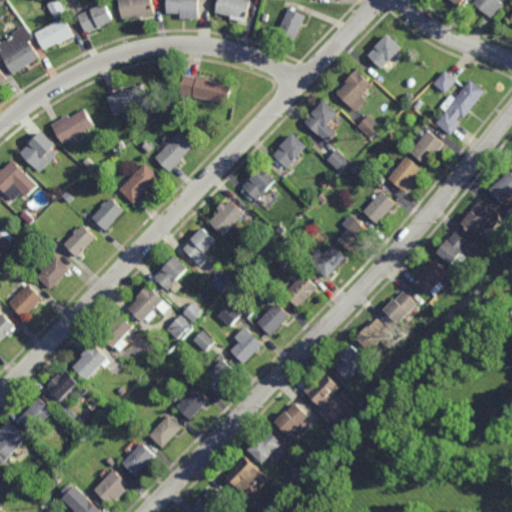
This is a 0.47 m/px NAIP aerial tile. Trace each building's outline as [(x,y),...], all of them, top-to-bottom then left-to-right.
[(57,18),(49,4),(55,0),(62,0),(69,12),(57,18)] [(89,34),(81,15),(102,5),(100,0),(106,0),(108,3),(109,3),(117,22),(102,28),(89,34)] [(153,0),(156,15),(141,17),(141,16),(125,19),(122,0),(153,0)] [(202,0),(202,20),(182,20),(182,14),(169,14),(169,0),(202,0)] [(250,0),(254,1),(248,23),(232,19),(233,18),(217,14),(220,0),(250,0)] [(508,0),(505,5),(506,6),(494,20),(474,3),(476,0),(508,0)] [(298,11),(309,16),(298,41),(280,33),(291,9),(293,10),(294,8),(298,10),(298,11)] [(269,22),(263,20),(266,13),(271,15),(269,22)] [(61,45),(60,43),(46,50),(37,33),(67,17),(77,36),(61,45)] [(36,39),(33,42),(42,58),(15,74),(0,49),(0,42),(1,42),(3,44),(10,39),(7,33),(11,31),(14,36),(16,35),(15,33),(27,25),(36,39)] [(383,69),(369,56),(377,48),(376,47),(389,34),(404,48),(383,69)] [(0,86),(0,67),(9,79),(0,86)] [(359,113),(340,94),(349,84),(348,82),(361,69),(375,83),(363,95),(369,102),(359,113)] [(447,94),(435,84),(446,70),(458,80),(447,94)] [(199,78),(199,77),(217,81),(216,82),(235,86),(231,105),(190,96),(189,101),(183,100),(184,95),(181,94),(182,88),(179,87),(180,80),(185,81),(186,76),(199,78)] [(465,119),(462,116),(459,120),(463,123),(452,136),(437,124),(447,112),(441,108),(452,95),(457,99),(472,80),(487,92),(465,119)] [(118,117),(116,113),(114,113),(111,105),(113,104),(111,97),(147,84),(154,104),(118,117)] [(418,110),(414,106),(420,100),(424,104),(418,110)] [(331,144),(322,135),(321,136),(308,122),(329,102),(342,116),(332,126),(341,135),(331,144)] [(97,126),(66,145),(55,127),(72,118),(87,109),(97,126)] [(372,139),(360,127),(371,116),(383,128),(372,139)] [(428,167),(412,153),(429,131),(446,144),(428,167)] [(41,173),(22,153),(45,132),(63,152),(41,173)] [(197,146),(173,172),(158,159),(162,154),(157,149),(169,136),(175,142),(180,136),(178,135),(180,133),(181,134),(183,132),(197,146)] [(311,148),(298,162),(297,161),(289,169),(275,156),(296,134),(311,148)] [(150,154),(144,148),(148,144),(154,150),(150,154)] [(343,173),(330,161),(340,150),(353,163),(343,173)] [(412,182),(413,183),(406,192),(390,179),(393,175),(392,174),(395,169),(397,170),(407,157),(423,169),(412,182)] [(91,169),(85,164),(90,159),(96,164),(91,169)] [(0,187),(0,173),(4,169),(5,170),(15,161),(29,174),(18,185),(25,192),(15,202),(0,187)] [(137,205),(122,191),(149,163),(163,177),(137,205)] [(260,203),(256,199),(252,203),(243,194),(247,189),(245,188),(265,167),(280,182),(260,203)] [(511,196),(502,205),(490,190),(511,172),(511,196)] [(383,184),(376,179),(380,174),(387,179),(383,184)] [(53,185),(49,181),(53,177),(57,182),(53,185)] [(326,188),(321,184),(326,179),(330,184),(326,188)] [(69,201),(65,196),(69,191),(74,196),(69,201)] [(378,224),(374,220),(375,219),(368,211),(378,201),(376,199),(383,192),(397,205),(378,224)] [(324,205),(319,200),(322,197),(327,201),(324,205)] [(128,212),(116,224),(115,222),(108,229),(107,227),(105,229),(94,219),(105,208),(104,206),(108,202),(109,203),(114,198),(128,212)] [(248,215),(240,224),(238,222),(227,233),(215,221),(223,212),(220,209),(225,204),(228,207),(233,201),(248,215)] [(499,213),(478,238),(462,225),(480,203),(481,204),(484,201),(499,213)] [(34,222),(31,219),(30,220),(26,217),(33,211),(39,217),(34,222)] [(353,251),(340,238),(350,227),(345,222),(354,212),(373,230),(353,251)] [(283,234),(276,227),(281,221),(288,228),(283,234)] [(99,235),(89,245),(78,256),(64,243),(75,231),(74,230),(79,226),(81,228),(84,224),(85,226),(87,224),(99,235)] [(203,267),(198,262),(199,261),(185,248),(193,239),(193,238),(205,226),(219,241),(206,255),(210,259),(203,267)] [(14,237),(9,242),(12,245),(7,250),(5,247),(3,249),(0,245),(0,231),(1,232),(5,228),(14,237)] [(459,270),(454,265),(453,267),(438,255),(456,232),(471,244),(463,254),(468,258),(459,270)] [(349,256),(330,276),(321,269),(320,270),(317,268),(318,267),(316,264),(316,263),(311,258),(321,247),(327,252),(336,243),(349,256)] [(285,267),(273,256),(285,244),(297,255),(285,267)] [(511,262),(509,266),(500,259),(506,252),(511,256),(511,262)] [(179,291),(174,286),(171,289),(157,276),(179,253),(192,265),(180,278),(186,284),(179,291)] [(9,265),(2,259),(7,254),(13,260),(9,265)] [(73,267),(52,289),(39,276),(44,270),(42,268),(46,264),(48,266),(50,263),(47,260),(53,254),(56,257),(59,254),(73,267)] [(436,294),(431,290),(430,291),(417,281),(435,261),(449,273),(441,281),(445,284),(436,294)] [(301,307),(287,293),(291,288),(284,282),(299,266),(321,286),(301,307)] [(223,293),(212,282),(223,270),(234,280),(223,293)] [(35,310),(34,309),(29,314),(28,313),(24,317),(10,303),(29,282),(44,297),(40,301),(42,303),(35,310)] [(166,313),(159,307),(156,310),(159,313),(152,320),(148,317),(144,321),(131,309),(142,297),(139,295),(152,283),(154,285),(154,286),(167,298),(166,299),(172,306),(166,313)] [(420,302),(419,304),(423,307),(415,317),(410,313),(402,322),(387,309),(398,296),(399,297),(407,289),(420,302)] [(216,303),(210,297),(214,292),(220,298),(216,303)] [(232,326),(219,314),(227,305),(222,300),(226,296),(244,313),(232,326)] [(195,323),(184,312),(195,300),(206,311),(195,323)] [(274,334),(260,322),(279,301),(293,314),(274,334)] [(456,325),(446,315),(452,309),(462,319),(456,325)] [(17,324),(15,326),(17,328),(14,331),(12,329),(0,341),(0,315),(4,311),(17,324)] [(123,350),(118,345),(115,347),(102,333),(124,312),(137,326),(125,337),(131,342),(123,350)] [(188,333),(186,331),(179,339),(169,329),(183,314),(193,324),(191,327),(193,329),(188,333)] [(398,333),(387,344),(383,340),(373,350),(359,336),(372,323),(373,324),(381,316),(398,333)] [(246,363),(233,350),(241,341),(237,336),(248,325),(265,343),(246,363)] [(207,351),(195,339),(205,329),(217,341),(207,351)] [(433,349),(428,344),(431,339),(437,345),(433,349)] [(106,368),(103,365),(89,379),(75,366),(85,355),(83,353),(95,341),(111,357),(109,359),(112,362),(106,368)] [(371,364),(367,369),(362,364),(351,375),(353,377),(351,379),(345,373),(342,376),(338,372),(340,369),(336,364),(345,355),(344,354),(355,343),(369,357),(368,358),(370,361),(369,362),(371,364)] [(219,391),(206,378),(221,362),(220,361),(224,357),(238,371),(219,391)] [(83,381),(81,382),(89,390),(80,400),(72,392),(65,399),(60,395),(57,398),(53,394),(56,391),(51,387),(52,385),(50,383),(61,372),(64,375),(69,368),(83,381)] [(342,385),(333,395),(336,397),(339,395),(351,406),(351,407),(356,412),(339,430),(335,426),(334,427),(328,422),(329,420),(321,412),(328,404),(326,403),(324,405),(307,389),(318,377),(321,381),(328,373),(342,385)] [(204,409),(203,408),(192,419),(179,406),(199,386),(212,399),(206,405),(207,406),(204,409)] [(384,396),(379,391),(384,386),(389,391),(384,396)] [(123,395),(119,390),(123,387),(127,391),(123,395)] [(176,401),(172,397),(176,393),(180,397),(176,401)] [(36,430),(22,417),(42,396),(56,409),(36,430)] [(78,427),(58,408),(65,401),(85,419),(78,427)] [(311,415),(292,435),(277,421),(288,409),(289,410),(297,401),(311,415)] [(366,417),(362,413),(368,407),(372,411),(366,417)] [(185,427),(166,447),(152,434),(161,425),(160,423),(163,420),(164,421),(172,413),(185,427)] [(5,463),(0,458),(0,431),(11,420),(29,437),(5,463)] [(137,435),(131,430),(135,426),(140,431),(137,435)] [(348,439),(344,433),(349,428),(353,432),(351,434),(352,435),(348,439)] [(285,443),(265,463),(251,448),(263,436),(264,437),(271,429),(285,443)] [(339,446),(334,441),(340,435),(345,440),(339,446)] [(158,455),(153,460),(154,461),(151,464),(150,464),(139,476),(125,462),(129,458),(125,454),(128,451),(132,455),(145,442),(158,455)] [(263,486),(262,485),(260,487),(257,485),(255,487),(257,488),(252,493),(250,491),(249,493),(260,504),(254,511),(242,500),(248,494),(228,476),(247,455),(271,478),(263,486)] [(113,466),(108,461),(111,457),(117,462),(113,466)] [(131,483),(127,488),(129,490),(119,500),(116,497),(112,503),(97,489),(104,482),(101,479),(104,475),(107,479),(116,469),(131,483)] [(301,481),(296,476),(302,471),(307,476),(301,481)] [(67,481),(62,476),(66,472),(71,477),(67,481)] [(74,488),(77,484),(105,511),(104,511),(76,511),(78,510),(65,498),(63,500),(61,498),(65,494),(62,492),(70,484),(74,488)] [(217,511),(202,511),(196,506),(216,486),(229,500),(217,511)] [(10,497),(6,494),(11,489),(15,492),(10,497)]
